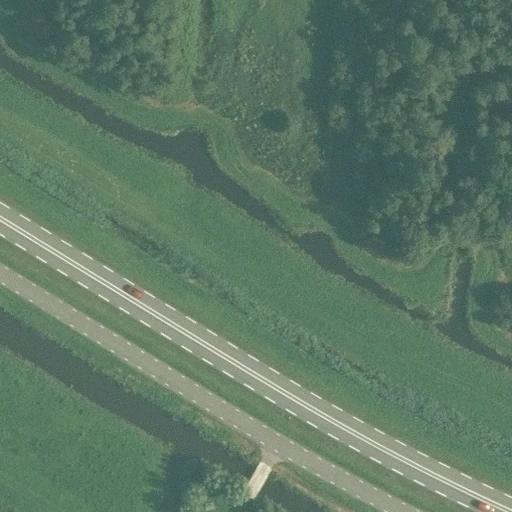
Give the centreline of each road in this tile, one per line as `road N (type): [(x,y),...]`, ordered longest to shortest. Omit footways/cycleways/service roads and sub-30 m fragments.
road 1 (primary): [(0,222),(330,425),(504,511)]
road 2 (unclassified): [(398,511),(277,448),(0,276)]
